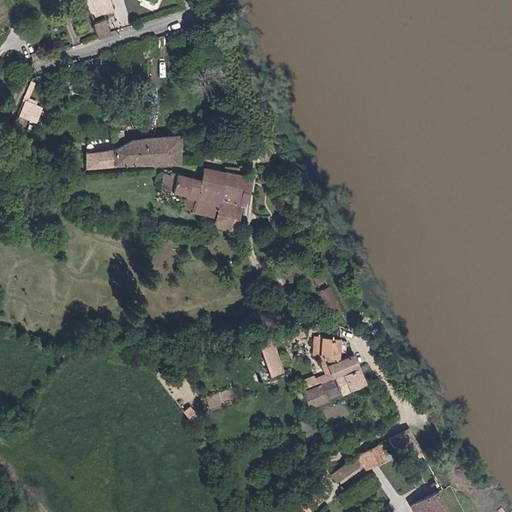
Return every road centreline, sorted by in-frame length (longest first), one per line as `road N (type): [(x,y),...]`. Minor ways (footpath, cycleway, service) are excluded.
road 1 (unknown): [(190,0),(225,42),(257,124),(260,258),(296,285)]
road 2 (unclassified): [(0,130),(28,76),(42,66),(195,11)]
